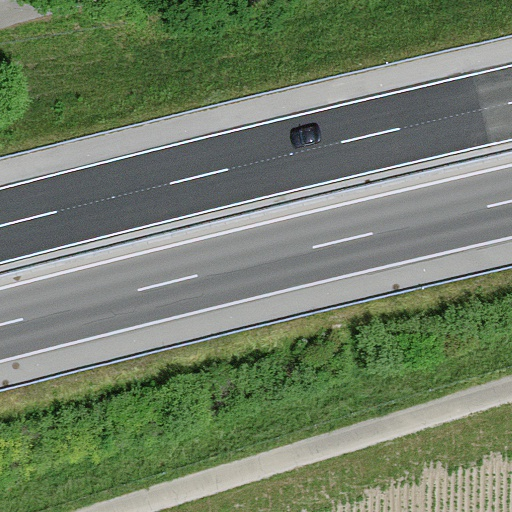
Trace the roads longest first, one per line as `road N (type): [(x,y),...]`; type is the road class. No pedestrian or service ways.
road 1 (motorway): [(511,102),(0,226)]
road 2 (motorway): [(0,324),(511,200)]
road 3 (unclassified): [(108,511),(511,388)]
